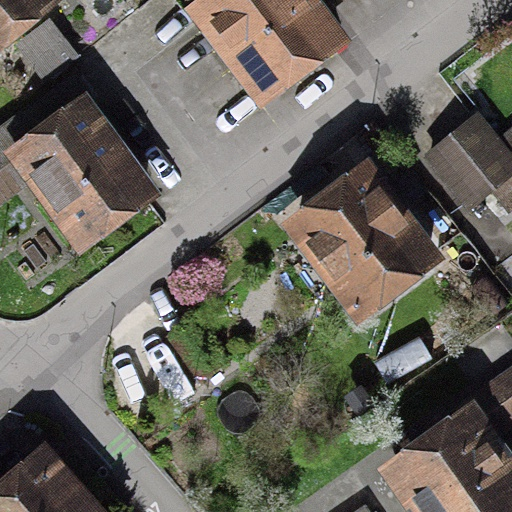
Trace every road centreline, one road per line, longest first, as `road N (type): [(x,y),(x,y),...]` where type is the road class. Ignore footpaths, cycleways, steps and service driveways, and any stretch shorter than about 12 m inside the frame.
road 1 (residential): [(17,365),(494,0)]
road 2 (residential): [(17,365),(163,511)]
